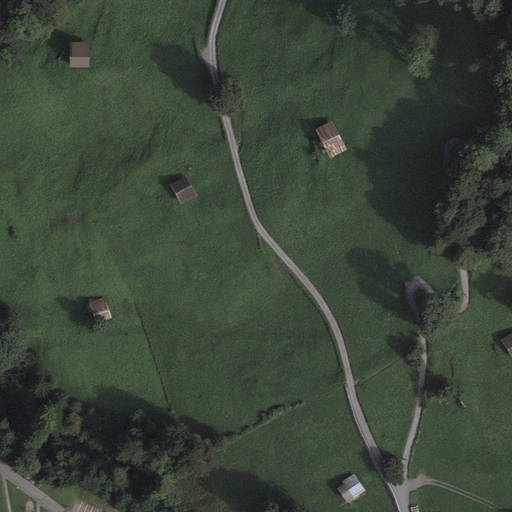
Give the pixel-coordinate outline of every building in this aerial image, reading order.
[(72,44),(72,66),(88,66),(88,49),(85,49),(84,43),(72,44)] [(318,130),(331,156),(344,149),(331,124),(318,130)] [(173,185),(182,202),(195,195),(185,179),(173,185)] [(91,301),(97,321),(109,317),(103,298),(91,301)] [(339,489),(346,500),(363,489),(353,475),(343,482),(345,485),(339,489)]
